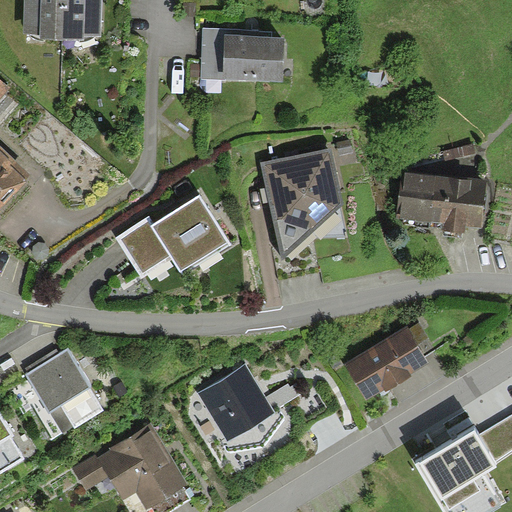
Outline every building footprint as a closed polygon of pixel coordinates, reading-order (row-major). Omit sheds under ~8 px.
[(62,0),(26,0),(26,26),(62,27),(62,0)] [(99,0),(62,0),(62,27),(98,28),(99,0)] [(303,35),(237,34),(237,73),(302,74),(303,35)] [(0,101),(16,85),(0,68),(0,101)] [(0,133),(0,199),(15,212),(47,175),(0,133)] [(346,145),(274,160),(282,200),(331,221),(357,201),(346,145)] [(499,177),(414,169),(410,218),(495,226),(499,177)] [(137,230),(163,271),(191,253),(200,267),(246,238),(215,189),(168,219),(164,213),(137,230)] [(408,322),(345,360),(366,394),(429,356),(408,322)] [(85,345),(46,370),(75,414),(85,407),(93,419),(116,404),(108,392),(114,388),(85,345)] [(251,364),(209,390),(238,436),(280,410),(251,364)] [(5,391),(0,394),(0,457),(6,454),(13,465),(36,450),(28,439),(34,435),(5,391)] [(163,425),(114,453),(136,493),(154,484),(168,510),(200,493),(163,425)] [(505,428),(457,442),(465,468),(459,470),(465,490),(472,488),(476,503),(511,491),(511,445),(511,446),(505,428)]
